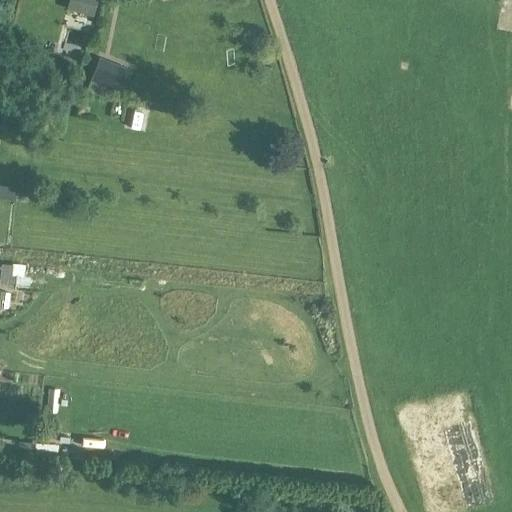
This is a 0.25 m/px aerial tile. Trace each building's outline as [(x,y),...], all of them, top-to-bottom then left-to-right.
[(75,0),(74,7),(99,11),(100,0),(75,0)] [(124,88),(111,82),(118,67),(101,60),(93,80),(122,93),(124,88)] [(14,201),(15,201),(17,190),(9,189),(8,200),(14,201)] [(7,268),(33,267),(32,255),(6,256),(7,268)] [(0,452),(34,456),(35,444),(31,444),(31,443),(18,442),(18,447),(0,445),(0,452)]
